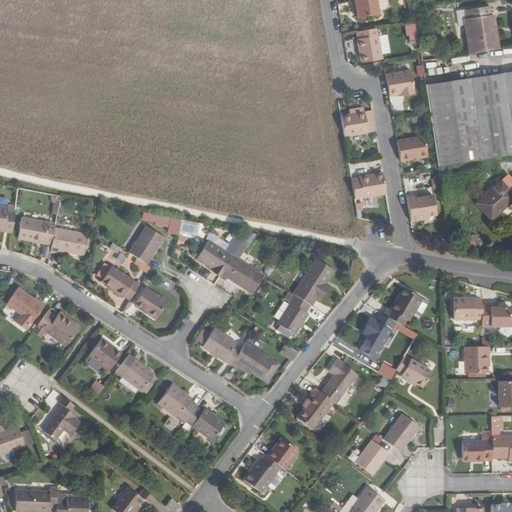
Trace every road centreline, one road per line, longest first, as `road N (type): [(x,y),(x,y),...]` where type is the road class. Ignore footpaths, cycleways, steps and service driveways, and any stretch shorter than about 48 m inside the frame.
road 1 (track): [(0,174),(359,245)]
road 2 (residential): [(406,257),(377,95),(337,69),(326,0)]
road 3 (residential): [(406,257),(371,272),(262,414)]
road 4 (residential): [(172,356),(34,273),(0,262)]
